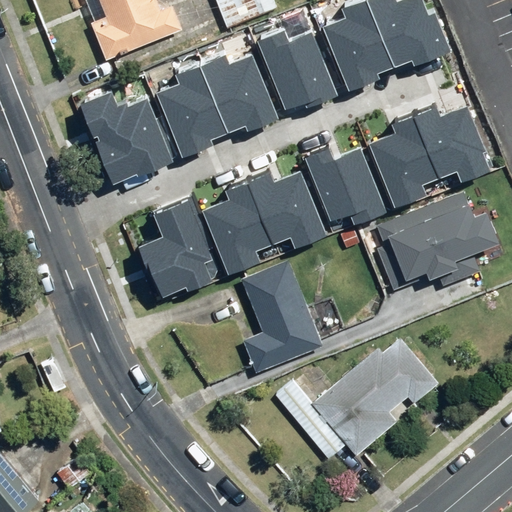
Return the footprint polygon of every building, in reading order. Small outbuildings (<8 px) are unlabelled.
[(85,22),(100,59),(176,29),(166,5),(155,9),(151,0),(93,0),(100,17),(85,22)] [(273,7),(269,0),(214,0),(225,27),(273,7)] [(395,55),(372,0),(345,0),(348,7),(326,16),(351,80),(381,68),(379,61),(395,55)] [(372,0),(395,55),(412,48),(416,53),(452,38),(435,0),(434,0),(431,3),(430,0),(372,0)] [(286,21),(262,31),(289,96),(305,89),(308,96),(337,84),(312,24),(294,31),(286,21)] [(228,43),(201,54),(229,123),(248,115),(250,120),(280,107),(253,44),(232,53),(228,43)] [(183,73),(159,82),(185,146),(214,134),(213,129),(229,123),(201,54),(179,63),(183,73)] [(114,81),(84,93),(116,174),(175,150),(150,88),(129,96),(127,93),(120,96),(114,81)] [(439,95),(418,103),(442,165),(459,158),(464,170),(493,158),(467,93),(442,103),(439,95)] [(442,165),(418,103),(394,112),(398,123),(372,133),(396,195),(427,183),(423,173),(442,165)] [(332,138),(308,148),(333,211),(351,203),(355,214),(387,201),(362,138),(336,149),(332,138)] [(272,160),(246,171),(272,235),(294,226),(297,235),(327,223),(302,162),(277,172),(272,160)] [(232,189),(205,200),(231,265),(263,252),(258,240),(272,235),(246,171),(228,180),(232,189)] [(215,249),(191,189),(157,203),(166,227),(142,236),(162,286),(212,266),(206,252),(215,249)] [(468,189),(372,227),(394,282),(418,273),(425,292),(479,271),(471,251),(490,243),(468,189)] [(314,344),(280,262),(238,279),(260,331),(240,339),(253,370),(314,344)] [(306,411),(350,458),(434,380),(390,333),(306,411)] [(0,428),(9,425),(0,400),(0,428)] [(0,457),(0,499),(9,511),(22,511),(47,494),(14,448),(0,457)]
